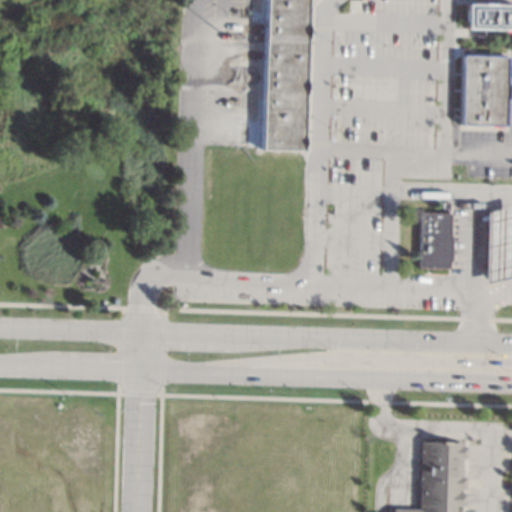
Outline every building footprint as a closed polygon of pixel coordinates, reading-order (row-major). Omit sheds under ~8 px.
[(305,0),(301,150),(301,151),(259,150),(260,147),(264,0),(305,0)] [(465,4),(511,4),(511,28),(465,28),(465,4)] [(506,56),(460,54),(457,124),(504,125),(506,56)] [(483,208),(482,280),(510,280),(510,208),(483,208)] [(448,214),(448,234),(449,234),(448,261),(447,261),(446,269),(416,267),(418,213),(448,214)] [(450,443),(460,443),(460,445),(464,446),(464,454),(464,458),(460,458),(459,476),(463,476),(463,488),(458,488),(458,492),(463,492),(463,505),(454,505),(453,511),(390,511),(391,508),(416,509),(418,453),(419,442),(450,443)]
